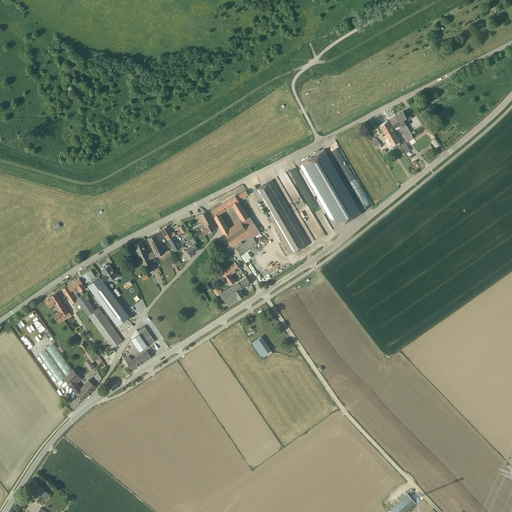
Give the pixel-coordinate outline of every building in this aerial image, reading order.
[(403,111),(395,116),(402,126),(406,124),(405,122),(412,118),(410,115),(406,117),(403,111)] [(402,126),(395,116),(389,119),(392,124),(394,127),(398,125),(405,138),(406,138),(408,141),(414,138),(410,132),(406,124),(402,126)] [(393,130),(387,121),(380,125),(386,135),(393,130)] [(417,136),(416,136),(418,139),(428,132),(433,138),(435,137),(428,128),(417,136)] [(399,141),(393,130),(386,135),(392,145),(399,141)] [(376,148),(381,145),(376,137),(371,140),(376,148)] [(410,151),(405,143),(402,145),(406,153),(409,151),(410,151)] [(435,148),(432,143),(422,150),(424,155),(435,148)] [(324,150),(306,160),(343,224),(361,214),(324,150)] [(272,180),(254,191),(291,254),(309,244),(272,180)] [(246,190),(243,185),(236,188),(239,193),(246,190)] [(248,195),(246,190),(236,196),(235,195),(222,203),(211,210),(214,216),(223,233),(232,246),(250,235),(251,237),(260,231),(239,200),(248,195)] [(200,228),(204,235),(215,229),(206,211),(198,216),(203,226),(200,228)] [(179,237),(182,236),(187,233),(182,224),(178,227),(181,232),(178,234),(179,237)] [(168,240),(175,235),(176,235),(174,232),(171,234),(167,226),(161,230),(168,240)] [(153,251),(152,252),(154,257),(165,252),(160,240),(165,238),(161,231),(147,238),(153,251)] [(178,234),(175,235),(168,240),(174,251),(183,245),(181,240),(178,242),(177,239),(179,237),(178,234)] [(198,250),(198,249),(194,244),(196,243),(193,238),(191,239),(189,236),(185,238),(190,246),(186,248),(190,255),(198,250)] [(253,237),(236,249),(241,255),(257,244),(253,237)] [(154,257),(152,252),(147,254),(142,241),(133,245),(143,266),(152,261),(151,259),(154,257)] [(230,284),(236,280),(231,274),(240,268),(236,262),(221,273),(230,284)] [(103,273),(100,275),(105,282),(108,280),(109,281),(116,277),(110,267),(109,265),(107,266),(107,265),(106,265),(105,265),(104,265),(103,265),(103,266),(103,267),(102,267),(102,268),(103,268),(101,269),(102,270),(103,272),(103,273)] [(84,276),(82,277),(86,283),(95,276),(91,270),(83,275),(84,276)] [(99,276),(87,285),(115,323),(117,325),(129,316),(127,313),(99,276)] [(250,282),(246,276),(238,282),(238,281),(220,294),(229,306),(240,299),(244,295),(240,289),(250,282)] [(79,278),(75,280),(77,284),(75,285),(76,287),(74,289),(76,293),(80,291),(81,290),(85,287),(79,278)] [(67,285),(71,291),(74,295),(76,293),(74,289),(76,287),(75,285),(77,284),(75,280),(67,285)] [(63,289),(67,295),(71,292),(67,286),(63,289)] [(217,296),(222,292),(220,289),(219,290),(217,287),(213,290),(217,296)] [(80,291),(76,293),(74,295),(77,299),(79,297),(84,293),(81,290),(80,291)] [(55,304),(60,300),(55,292),(43,299),(48,307),(48,308),(55,304)] [(67,295),(72,303),(75,308),(81,304),(77,300),(76,300),(71,292),(67,295)] [(79,297),(77,299),(77,300),(81,304),(83,308),(88,315),(95,310),(84,293),(79,297)] [(64,321),(71,315),(69,311),(68,312),(60,300),(55,304),(59,311),(53,315),(56,320),(58,324),(64,321)] [(98,307),(95,310),(88,315),(112,348),(122,341),(98,307)] [(138,333),(147,346),(147,345),(154,340),(144,326),(137,331),(138,333)] [(137,331),(136,330),(131,338),(140,351),(147,346),(138,333),(137,331)] [(272,352),(263,336),(252,342),(261,358),(272,352)] [(91,362),(96,358),(89,347),(84,340),(79,343),(91,362)] [(58,381),(64,377),(74,369),(54,342),(38,354),(58,381)] [(146,350),(132,359),(129,355),(125,358),(131,369),(150,357),(146,350)] [(93,366),(88,358),(83,362),(88,369),(93,366)] [(74,369),(64,377),(69,383),(69,384),(76,393),(83,400),(95,386),(89,380),(81,389),(77,383),(82,379),(74,369)] [(33,493),(37,496),(38,495),(44,499),(47,499),(50,494),(36,484),(31,492),(33,493)] [(407,492),(390,508),(393,511),(404,511),(416,501),(407,492)]
